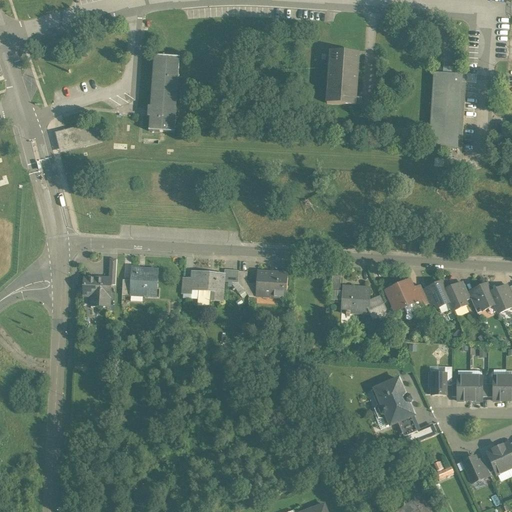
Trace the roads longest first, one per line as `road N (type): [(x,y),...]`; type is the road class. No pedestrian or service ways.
road 1 (residential): [(58,243),(511,267)]
road 2 (residential): [(50,511),(61,283)]
road 3 (residential): [(511,413),(459,414),(449,422),(463,449),(510,431)]
